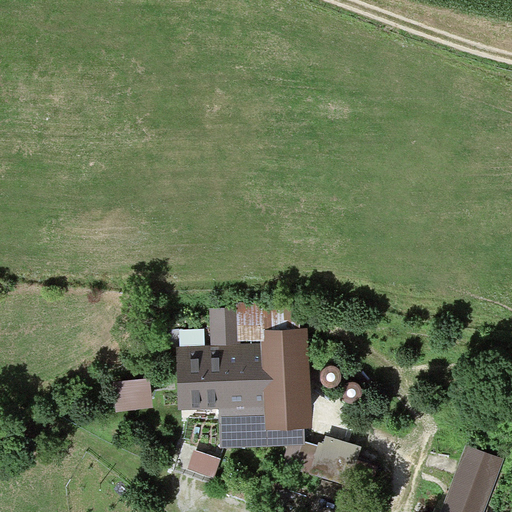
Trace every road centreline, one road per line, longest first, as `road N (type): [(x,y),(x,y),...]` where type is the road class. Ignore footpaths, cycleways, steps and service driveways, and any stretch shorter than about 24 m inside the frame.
road 1 (track): [(511,59),(327,0)]
road 2 (track): [(215,511),(95,442),(76,415)]
